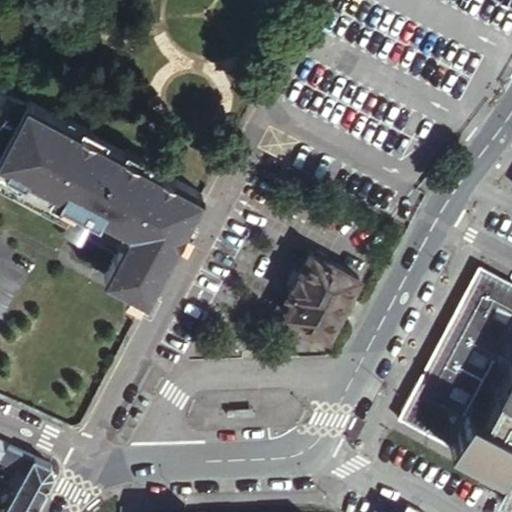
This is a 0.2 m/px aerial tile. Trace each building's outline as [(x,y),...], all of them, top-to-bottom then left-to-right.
[(7,134),(25,99),(0,88),(0,143),(2,144),(7,134)] [(105,275),(148,298),(153,288),(202,193),(25,99),(7,134),(2,144),(0,148),(0,189),(67,225),(89,236),(118,251),(105,275)] [(67,225),(53,251),(75,263),(89,236),(67,225)] [(328,334),(359,275),(327,258),(329,254),(317,248),(316,251),(313,250),(291,291),(296,294),(287,312),(328,334)] [(500,274),(480,263),(397,414),(420,427),(500,274)] [(511,280),(500,274),(420,427),(502,472),(494,487),(511,496),(511,280)] [(396,415),(420,428),(420,427),(397,414),(396,415)] [(8,443),(0,458),(0,464),(23,476),(34,455),(8,443)] [(5,511),(6,511),(31,511),(52,473),(50,463),(34,455),(23,476),(5,511)]
